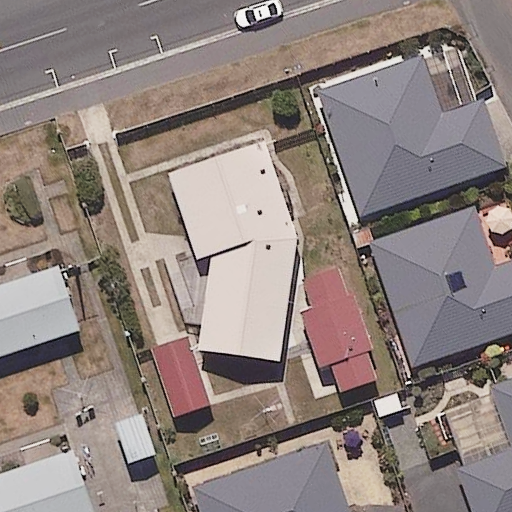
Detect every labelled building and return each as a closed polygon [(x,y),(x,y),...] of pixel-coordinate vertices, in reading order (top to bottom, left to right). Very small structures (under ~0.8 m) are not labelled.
[(316,91),(363,220),(506,168),(482,103),(445,116),(421,52),(316,91)] [(263,145),(173,177),(202,261),(216,256),(205,348),(282,357),(296,240),(263,145)] [(370,244),(418,373),(511,338),(511,264),(499,269),(475,205),(370,244)] [(0,359),(81,331),(58,266),(0,286),(0,359)] [(337,268),(305,280),(315,306),(299,312),(319,369),(333,365),(342,392),(377,379),(368,353),(377,350),(357,295),(348,298),(337,268)] [(190,339),(155,351),(177,416),(212,405),(190,339)] [(477,511),(511,511),(511,382),(494,389),(511,438),(511,455),(463,473),(477,511)] [(444,410),(415,421),(430,462),(459,451),(444,410)] [(152,452),(138,413),(112,422),(126,461),(152,452)] [(352,511),(328,446),(199,494),(205,511),(352,511)] [(0,511),(90,511),(68,449),(0,472),(0,511)]
